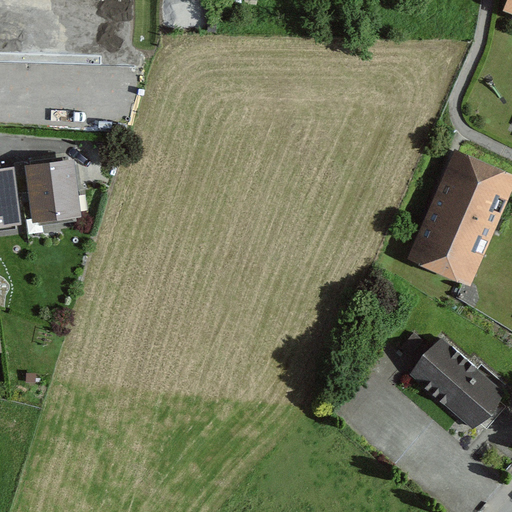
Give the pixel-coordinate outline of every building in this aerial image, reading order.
[(458,158),(417,253),(467,275),(496,209),(492,208),(497,196),(501,197),(508,180),(458,158)] [(33,190),(36,217),(76,212),(70,162),(30,167),(29,161),(15,163),(18,192),(33,190)] [(0,221),(16,219),(10,170),(0,171),(0,221)] [(414,332),(401,347),(409,355),(422,340),(414,332)] [(412,373),(472,426),(503,392),(442,339),(412,373)]
